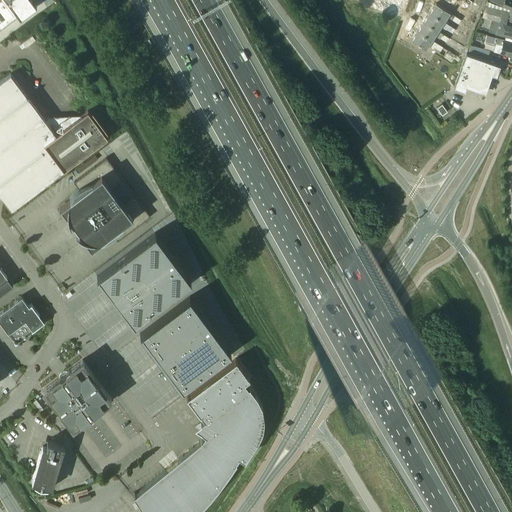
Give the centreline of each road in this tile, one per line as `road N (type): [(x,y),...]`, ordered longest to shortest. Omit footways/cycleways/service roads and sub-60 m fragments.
road 1 (motorway): [(161,0),(445,511)]
road 2 (motorway): [(488,511),(205,0)]
road 3 (secondary): [(427,211),(297,417)]
road 4 (secondary): [(309,423),(438,223)]
road 5 (motorway): [(398,177),(264,0)]
road 6 (unclassified): [(122,483),(154,456),(155,438),(65,319)]
road 7 (motorway): [(511,361),(484,285),(438,223)]
road 8 (secondary): [(438,223),(507,103)]
